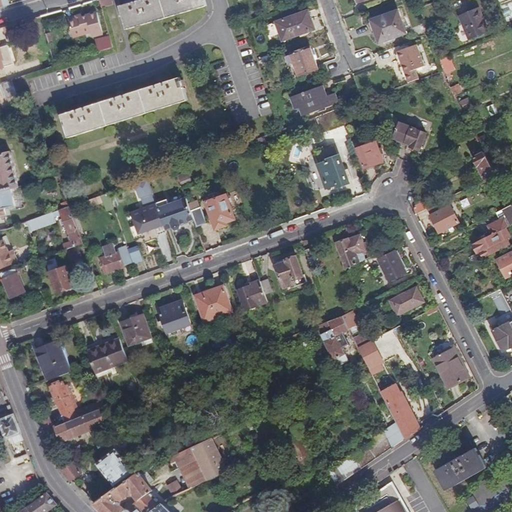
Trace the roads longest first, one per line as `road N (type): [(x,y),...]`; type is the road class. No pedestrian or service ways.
road 1 (residential): [(0,338),(392,198),(492,391)]
road 2 (residential): [(318,511),(492,391)]
road 3 (residential): [(86,511),(51,472),(0,350)]
